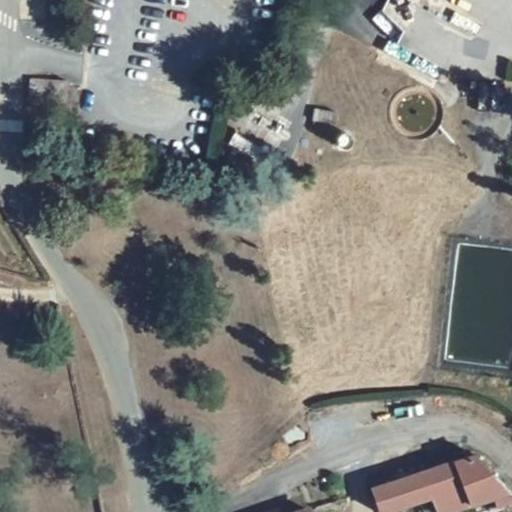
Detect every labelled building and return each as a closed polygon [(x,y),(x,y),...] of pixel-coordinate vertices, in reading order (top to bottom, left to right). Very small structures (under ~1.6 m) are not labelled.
[(387,0),(381,9),(397,20),(408,4),(402,0),(387,0)] [(45,90),(45,91),(66,92),(66,80),(30,79),(29,90),(45,90)] [(98,121),(53,121),(53,147),(98,147),(98,121)] [(18,278),(0,272),(0,283),(15,288),(18,278)] [(500,506),(511,501),(511,494),(474,455),(369,486),(376,511),(389,511),(430,500),(435,511),(448,511),(496,497),(500,506)]
